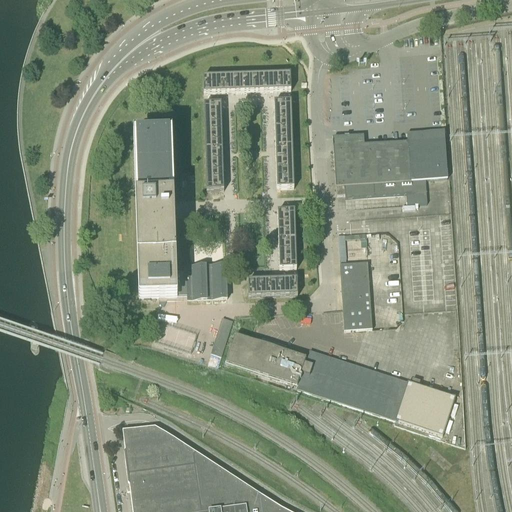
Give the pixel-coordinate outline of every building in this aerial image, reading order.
[(290,76),(203,79),(203,96),(267,94),(291,93),(290,76)] [(291,103),(274,104),(277,191),(294,191),(291,103)] [(221,106),(204,106),(206,193),(223,193),(224,193),(221,106)] [(342,152),(333,152),(336,189),(345,189),(345,197),(345,201),(379,198),(398,197),(399,197),(406,197),(407,208),(427,206),(425,183),(447,181),(444,131),(407,134),(407,144),(399,145),(364,147),(341,148),(342,152)] [(169,138),(135,139),(141,300),(177,299),(177,298),(187,298),(187,302),(227,301),(226,269),(186,270),(186,274),(174,275),(169,138)] [(345,189),(336,189),(336,198),(345,197),(345,189)] [(294,213),(277,213),(279,272),(296,271),(294,213)] [(344,334),(366,332),(372,332),(367,266),(339,267),(342,313),(344,334)] [(253,282),(248,283),(248,300),(297,298),(297,281),(285,281),(253,282)] [(207,368),(218,371),(233,324),(222,320),(207,368)] [(235,337),(226,366),(296,388),(297,388),(298,388),(296,392),(442,439),(455,400),(309,353),(307,361),(235,337)] [(277,511),(149,430),(122,433),(132,511),(277,511)]
